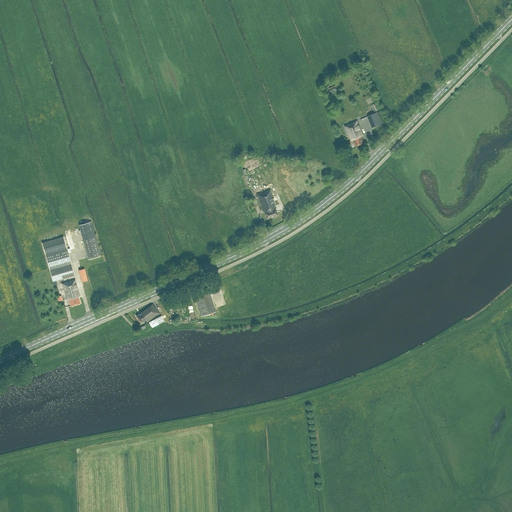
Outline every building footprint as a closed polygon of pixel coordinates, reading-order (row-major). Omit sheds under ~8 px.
[(381,124),(376,112),(368,116),(373,127),(381,124)] [(363,143),(361,136),(363,136),(357,121),(344,126),(351,141),(353,140),(356,146),(363,143)] [(277,215),(275,209),(276,208),(270,190),(256,194),(263,213),(264,212),(266,219),(277,215)] [(78,225),(88,259),(100,255),(90,221),(78,225)] [(41,243),(49,270),(53,281),(74,275),(71,264),(63,236),(41,243)] [(75,280),(62,283),(67,300),(69,299),(71,306),(79,303),(78,297),(79,296),(75,280)] [(193,292),(201,316),(215,311),(207,287),(193,292)] [(136,316),(141,323),(145,320),(146,322),(159,313),(153,304),(141,312),(136,316)] [(161,316),(149,322),(151,326),(163,319),(161,316)]
